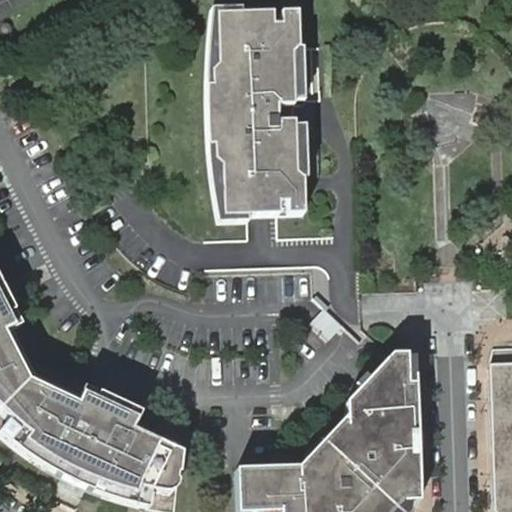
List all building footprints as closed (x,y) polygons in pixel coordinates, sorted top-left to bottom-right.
[(301,218),(296,16),(242,16),(240,16),(240,11),(215,11),(209,35),(204,75),(202,117),(204,148),(209,184),(220,226),(245,225),(245,219),(301,218)] [(328,341),(340,326),(321,311),(309,326),(328,341)] [(0,439),(28,462),(52,477),(86,494),(110,500),(140,504),(155,504),(167,502),(171,445),(121,423),(127,413),(89,396),(72,388),(67,399),(18,378),(0,341),(0,327),(5,325),(0,313),(0,439)] [(511,350),(494,351),(495,363),(511,363),(511,350)] [(395,511),(402,506),(418,505),(414,387),(407,387),(406,357),(390,358),(342,404),(341,417),(297,471),(273,472),(235,473),(235,511),(395,511)] [(511,511),(511,366),(489,366),(490,421),(492,511),(511,511)]
